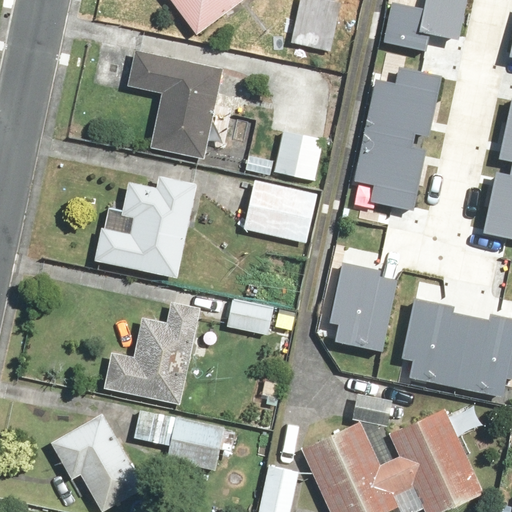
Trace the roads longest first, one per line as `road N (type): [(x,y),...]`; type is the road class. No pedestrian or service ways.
road 1 (residential): [(493,0),(440,252)]
road 2 (residential): [(0,225),(47,0)]
